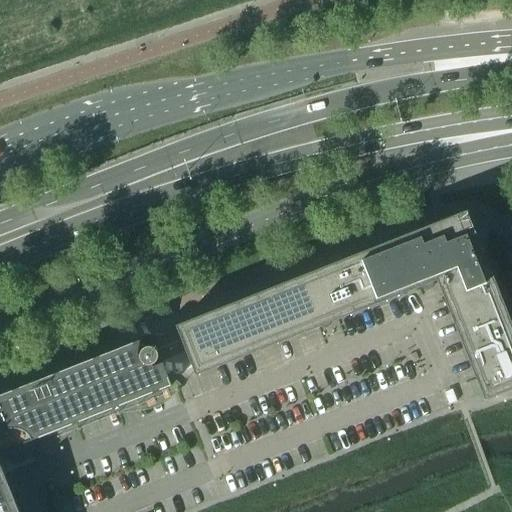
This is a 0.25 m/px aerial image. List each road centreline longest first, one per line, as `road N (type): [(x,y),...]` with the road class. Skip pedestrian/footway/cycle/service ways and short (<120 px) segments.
road 1 (primary): [(0,326),(396,172),(511,144)]
road 2 (primary): [(511,71),(276,121),(0,225)]
road 3 (primary): [(0,258),(183,191),(401,134),(511,120)]
road 4 (primary): [(511,43),(295,68),(0,158)]
